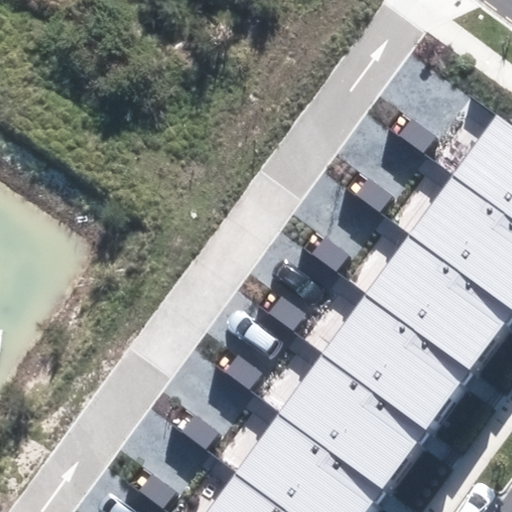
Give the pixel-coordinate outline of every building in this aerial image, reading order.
[(399,133),(424,153),(437,136),(412,116),(399,133)] [(511,125),(504,120),(461,179),(511,215),(511,125)] [(354,193),(379,213),(393,195),(367,176),(354,193)] [(511,215),(461,179),(418,238),(511,306),(511,215)] [(311,251),(337,270),(350,253),(325,233),(311,251)] [(511,306),(418,238),(375,297),(481,374),(511,331),(511,306)] [(268,313),(293,332),(306,315),(281,295),(268,313)] [(375,297),(332,356),(438,433),(481,374),(375,297)] [(224,371),(250,390),(263,373),(238,354),(224,371)] [(332,356),(288,416),(395,492),(438,433),(332,356)] [(181,431),(206,450),(220,433),(194,413),(181,431)] [(288,416),(245,475),(296,511),(380,511),(395,492),(288,416)] [(138,490),(163,509),(177,492),(152,473),(138,490)] [(296,511),(245,475),(218,511),(296,511)]
